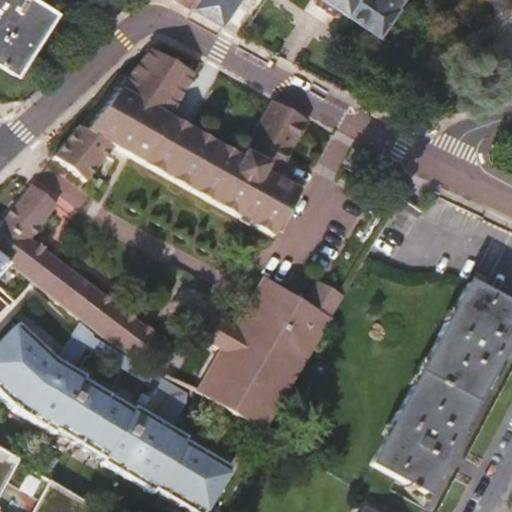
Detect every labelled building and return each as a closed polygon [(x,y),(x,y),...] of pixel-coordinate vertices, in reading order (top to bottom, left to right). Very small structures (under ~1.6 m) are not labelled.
[(0,0),(0,65),(11,73),(58,1),(57,0),(0,0)] [(191,0),(187,7),(218,27),(221,23),(236,0),(191,0)] [(316,0),(323,5),(337,14),(375,40),(396,9),(395,8),(399,0),(316,0)] [(181,70),(147,51),(81,132),(75,127),(50,158),(81,183),(107,151),(109,148),(130,159),(159,175),(234,217),(270,237),(283,213),(295,191),(273,179),(276,173),(304,122),(261,98),(230,154),(157,113),(181,70)] [(30,187),(28,186),(0,221),(0,260),(6,265),(98,338),(137,361),(154,338),(137,325),(102,298),(50,258),(27,239),(53,205),(30,187)] [(217,351),(194,392),(260,432),(327,318),(302,303),(260,277),(230,329),(208,316),(200,329),(195,338),(217,351)] [(315,282),(302,303),(327,318),(340,297),(315,282)] [(511,308),(464,283),(368,464),(422,493),(511,323),(511,308)] [(14,325),(0,340),(0,402),(11,413),(49,435),(51,432),(98,460),(96,463),(149,494),(150,491),(185,511),(200,511),(227,467),(181,440),(182,437),(130,406),(128,409),(109,398),(81,381),(82,378),(53,361),(14,325)] [(0,486),(14,462),(0,454),(0,486)] [(0,511),(96,511),(95,511),(46,481),(14,462),(0,486),(0,511)]
